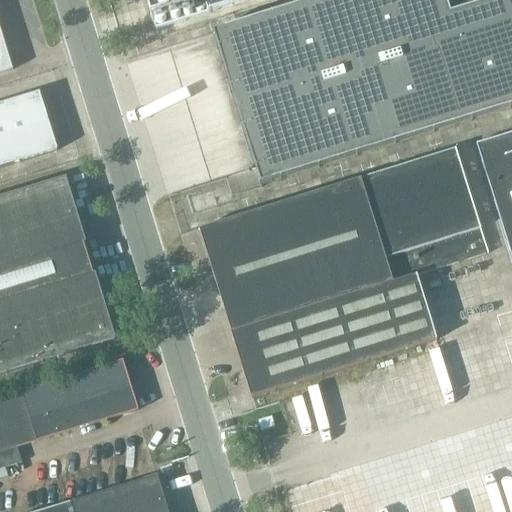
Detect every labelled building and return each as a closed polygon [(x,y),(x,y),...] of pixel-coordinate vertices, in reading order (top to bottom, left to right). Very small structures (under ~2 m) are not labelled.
[(147,0),(157,30),(252,0),(147,0)] [(225,30),(214,34),(214,36),(215,37),(256,171),(257,172),(261,187),(273,184),(273,183),(386,148),(511,107),(511,134),(477,146),(511,259),(511,0),(498,0),(451,15),(446,0),(324,0),(226,32),(225,30)] [(0,74),(12,71),(0,30),(0,74)] [(0,168),(57,151),(40,94),(0,105),(0,168)] [(489,254),(456,150),(199,231),(232,336),(417,278),(417,277),(489,254)] [(0,200),(0,376),(116,340),(96,275),(93,276),(84,245),(86,244),(66,180),(0,200)] [(123,363),(0,401),(0,470),(22,463),(17,448),(137,411),(123,363)] [(275,428),(272,418),(259,422),(262,432),(275,428)] [(511,430),(380,465),(391,509),(511,477),(511,430)] [(168,511),(158,477),(44,511),(168,511)]
